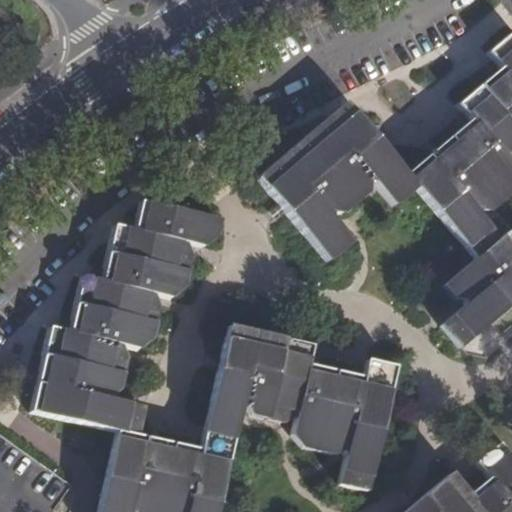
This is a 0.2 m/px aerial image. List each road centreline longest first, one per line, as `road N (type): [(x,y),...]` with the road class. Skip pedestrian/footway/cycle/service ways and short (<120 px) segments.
road 1 (residential): [(0,292),(98,203),(242,105),(450,0)]
road 2 (tertiary): [(0,142),(111,51)]
